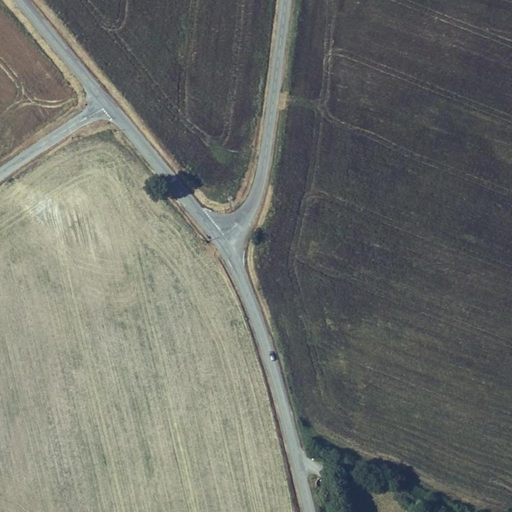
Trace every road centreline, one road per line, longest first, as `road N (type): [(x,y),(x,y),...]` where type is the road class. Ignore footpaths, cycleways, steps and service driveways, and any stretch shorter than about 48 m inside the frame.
road 1 (tertiary): [(218,238),(268,353),(308,511)]
road 2 (tertiary): [(286,0),(259,184),(242,218),(218,238)]
road 3 (tertiary): [(107,102),(218,238)]
road 4 (tertiary): [(20,0),(107,102)]
road 5 (unclassified): [(0,173),(107,102)]
